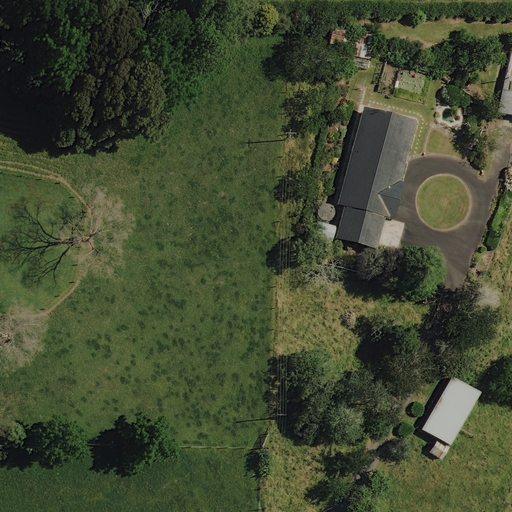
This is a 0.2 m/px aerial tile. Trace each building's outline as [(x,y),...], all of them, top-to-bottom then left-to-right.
[(350,32),(332,29),(328,56),(345,59),(350,32)] [(511,51),(511,52),(497,115),(511,118),(511,51)] [(402,69),(383,64),(376,91),(395,96),(402,69)] [(416,126),(363,112),(338,207),(344,209),(335,241),(376,252),(385,220),(390,221),(416,126)] [(421,432),(436,441),(428,455),(442,463),(450,448),(480,395),(451,379),(421,432)]
